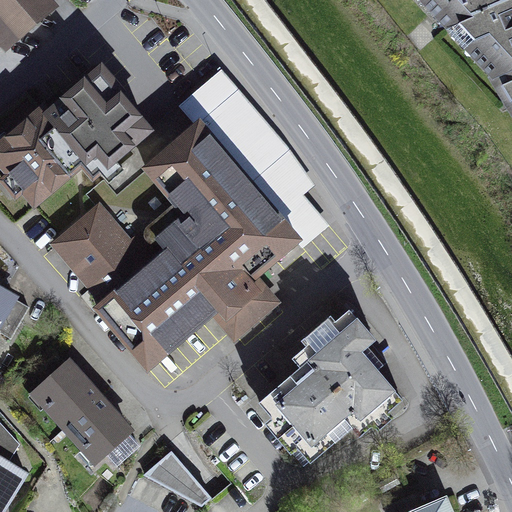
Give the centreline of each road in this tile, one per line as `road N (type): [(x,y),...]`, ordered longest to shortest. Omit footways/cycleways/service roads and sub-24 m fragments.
road 1 (secondary): [(393,261),(200,0)]
road 2 (residential): [(0,237),(167,436),(208,402)]
road 3 (secondary): [(511,481),(393,261)]
road 4 (residential): [(208,402),(393,261)]
road 5 (residential): [(113,0),(0,100)]
road 6 (residential): [(208,402),(273,487),(259,511)]
